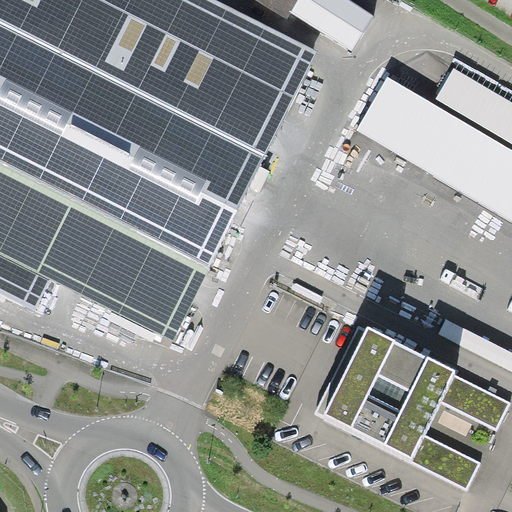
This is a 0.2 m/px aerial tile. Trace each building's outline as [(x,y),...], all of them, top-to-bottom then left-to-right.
[(216,0),(0,0),(0,258),(172,345),(319,52),(216,0)] [(253,0),(286,20),(292,11),(298,0),(253,0)] [(373,16),(348,0),(298,0),(292,11),(352,49),(373,16)] [(511,105),(455,73),(440,100),(511,141),(511,105)] [(511,152),(387,79),(356,130),(511,221),(511,152)] [(291,258),(378,300),(386,283),(300,241),(291,258)] [(361,332),(316,419),(410,467),(412,462),(467,490),(478,467),(422,438),(441,401),(497,430),(508,407),(361,332)]
